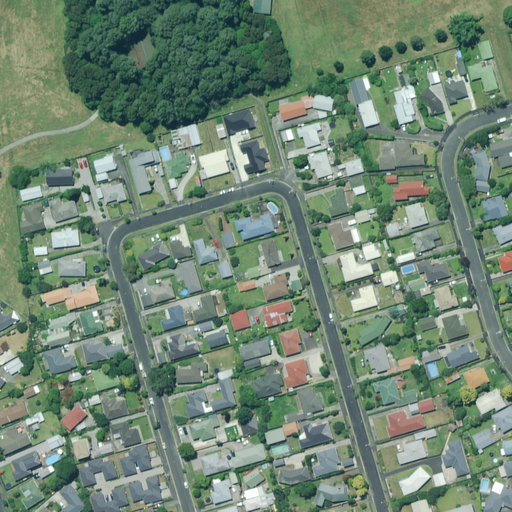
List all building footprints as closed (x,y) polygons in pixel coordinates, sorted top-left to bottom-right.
[(273,13),(274,0),(255,0),(254,11),(273,13)] [(147,32),(131,36),(141,69),(150,66),(157,64),(147,32)] [(494,58),(490,41),(479,44),(483,60),(494,58)] [(462,57),(454,60),(460,76),(467,74),(462,57)] [(488,68),(486,61),(479,63),(480,65),(469,68),(473,81),(482,78),(486,93),(499,89),(492,66),(488,68)] [(441,82),(438,72),(429,75),(432,85),(441,82)] [(410,96),(416,94),(413,85),(410,74),(399,78),(402,88),(406,87),(407,90),(395,93),(399,105),(395,106),(401,125),(414,121),(412,115),(416,114),(410,96)] [(373,100),(370,101),(366,90),(370,89),(367,78),(350,83),(357,106),(359,105),(366,128),(380,124),(373,100)] [(468,96),(464,81),(445,86),(450,105),(458,103),(457,99),(468,96)] [(445,113),(441,101),(429,88),(419,96),(430,108),(433,116),(445,113)] [(303,97),(279,104),(284,121),(308,114),(306,109),(314,108),(316,96),(303,97)] [(335,99),(316,96),(314,108),(333,111),(335,99)] [(255,105),(244,108),(249,128),(260,125),(255,105)] [(327,112),(318,111),(320,119),(328,118),(327,112)] [(323,130),(321,123),(298,130),(301,138),(304,137),(308,148),(321,144),(317,131),(323,130)] [(202,144),(196,125),(171,132),(174,140),(176,140),(177,145),(179,150),(202,144)] [(227,137),(223,125),(216,127),(220,139),(227,137)] [(266,161),(261,143),(248,129),(238,139),(247,149),(252,165),(266,161)] [(294,140),(291,131),(282,133),(284,142),(294,140)] [(499,156),(502,167),(511,164),(511,139),(491,145),(495,157),(499,156)] [(415,156),(414,143),(395,144),(396,157),(380,158),(381,170),(396,169),(396,167),(425,165),(424,155),(415,156)] [(229,160),(227,150),(200,158),(204,170),(200,171),(203,180),(230,172),(227,161),(229,160)] [(161,163),(157,151),(140,156),(139,152),(128,155),(140,195),(152,191),(145,165),(154,162),(155,164),(161,163)] [(185,156),(184,152),(175,154),(177,160),(165,162),(172,189),(178,188),(175,178),(181,177),(180,174),(188,172),(186,165),(192,164),(190,155),(185,156)] [(333,175),(327,152),(309,157),(312,170),(316,169),(319,179),(333,175)] [(489,182),(491,167),(485,152),(474,156),(478,168),(476,179),(478,180),(476,191),(485,193),(487,181),(489,182)] [(99,175),(106,172),(117,169),(113,156),(95,162),(99,175)] [(340,170),(347,168),(349,176),(365,172),(361,158),(345,162),(339,164),(340,170)] [(74,185),(74,170),(48,170),(48,186),(74,185)] [(106,172),(99,175),(96,176),(99,182),(109,179),(106,172)] [(365,186),(363,177),(350,180),(352,189),(354,189),(365,186)] [(111,181),(112,183),(102,186),(107,203),(118,200),(119,203),(128,200),(123,184),(120,185),(119,181),(118,182),(117,180),(111,181)] [(425,188),(424,182),(401,183),(401,188),(395,188),(396,201),(409,200),(409,196),(431,195),(430,188),(425,188)] [(367,193),(365,186),(354,189),(355,196),(367,193)] [(44,197),(41,187),(21,192),(23,202),(44,197)] [(331,198),(333,206),(329,207),(332,216),(349,211),(343,187),(335,189),(337,196),(331,198)] [(498,219),(498,220),(509,217),(503,196),(484,203),(487,215),(483,216),(485,222),(493,220),(493,221),(498,219)] [(62,202),(61,199),(51,202),(56,223),(80,216),(75,199),(62,202)] [(45,210),(43,202),(24,208),(27,221),(21,223),(25,235),(46,229),(41,211),(45,210)] [(422,209),(421,203),(405,207),(411,229),(430,223),(425,208),(422,209)] [(371,221),(368,211),(356,214),(359,225),(371,221)] [(276,231),(271,214),(261,217),(262,221),(253,223),(251,218),(236,222),(239,232),(241,231),(244,241),(276,231)] [(345,233),(341,223),(329,227),(337,251),(356,244),(351,231),(345,233)] [(401,236),(398,224),(388,227),(391,238),(401,236)] [(511,240),(511,224),(504,229),(502,226),(494,230),(501,245),(511,240)] [(80,245),(78,228),(64,230),(64,232),(53,234),(54,248),(80,245)] [(175,228),(164,232),(167,240),(178,236),(175,228)] [(419,253),(443,246),(437,228),(414,234),(415,239),(413,240),(414,244),(417,244),(419,253)] [(237,246),(233,233),(223,235),(227,249),(237,246)] [(207,250),(204,240),(195,242),(201,265),(219,260),(215,248),(207,250)] [(262,262),(266,261),(268,268),(281,264),(275,240),(262,244),(265,256),(261,257),(262,262)] [(377,251),(374,242),(363,246),(367,261),(381,257),(379,250),(377,251)] [(170,256),(164,243),(153,248),(154,249),(139,257),(146,271),(157,265),(156,263),(170,256)] [(48,255),(48,247),(35,248),(36,256),(48,255)] [(511,251),(504,254),(505,256),(499,258),(503,273),(511,270),(511,251)] [(371,263),(362,266),(357,264),(354,253),(341,257),(344,268),(343,269),(347,282),(374,274),(371,263)] [(416,259),(415,253),(399,257),(401,264),(416,259)] [(53,272),(50,260),(38,264),(41,275),(53,272)] [(433,267),(431,260),(417,264),(420,275),(426,274),(429,283),(451,276),(448,263),(433,267)] [(87,277),(87,261),(60,261),(60,277),(87,277)] [(194,261),(181,266),(190,294),(203,290),(194,261)] [(233,276),(230,263),(219,266),(223,279),(233,276)] [(261,276),(258,267),(248,270),(251,279),(261,276)] [(400,283),(397,271),(382,275),(385,287),(400,283)] [(286,274),(275,277),(276,279),(271,280),(272,285),(264,287),(268,301),(290,295),(287,285),(289,285),(286,274)] [(176,298),(170,279),(162,282),(164,287),(152,291),(153,294),(141,298),(144,308),(176,298)] [(427,288),(424,279),(411,283),(414,292),(415,292),(418,300),(423,298),(423,297),(432,294),(430,288),(427,288)] [(303,290),(300,280),(291,283),(294,293),(303,290)] [(257,288),(255,281),(238,285),(240,293),(257,288)] [(101,302),(96,286),(86,289),(87,292),(73,296),(71,287),(42,296),(44,303),(48,302),(49,306),(67,300),(71,311),(101,302)] [(379,306),(373,286),(360,290),(363,299),(352,302),(355,313),(379,306)] [(453,299),(450,287),(436,291),(438,300),(435,301),(437,308),(440,307),(442,311),(459,306),(457,298),(453,299)] [(218,317),(212,295),(201,298),(204,309),(194,312),(197,322),(218,317)] [(269,328),(292,321),(291,317),(287,318),(286,314),(294,311),(291,301),(263,309),(269,328)] [(168,308),(171,318),(161,321),(164,330),(187,324),(181,304),(168,308)] [(390,317),(400,315),(401,317),(404,316),(404,318),(407,317),(406,313),(403,305),(388,309),(390,317)] [(77,323),(81,337),(104,330),(98,308),(48,322),(51,331),(54,330),(56,336),(48,338),(51,348),(73,341),(70,332),(65,333),(63,327),(77,323)] [(251,327),(245,308),(230,312),(236,331),(251,327)] [(5,317),(0,309),(0,332),(12,325),(7,316),(5,317)] [(111,309),(102,311),(107,329),(116,326),(111,309)] [(460,321),(458,315),(443,319),(448,335),(443,336),(445,343),(469,337),(464,320),(460,321)] [(378,320),(376,319),(374,323),(370,324),(371,327),(360,333),(363,338),(359,340),(363,347),(382,336),(392,320),(386,317),(384,319),(380,317),(378,320)] [(437,328),(434,317),(420,321),(423,332),(437,328)] [(214,329),(212,321),(200,325),(202,332),(214,329)] [(229,333),(227,327),(224,328),(224,330),(220,331),(221,333),(208,337),(211,348),(229,343),(227,334),(229,333)] [(303,343),(298,328),(280,333),(287,356),(301,352),(299,344),(303,343)] [(172,337),(173,342),(169,343),(172,351),(169,352),(172,361),(201,353),(198,343),(187,346),(183,333),(172,337)] [(244,363),(259,358),(272,355),(268,341),(240,348),(244,363)] [(0,355),(10,349),(6,342),(0,346),(0,345),(0,355)] [(109,359),(125,355),(123,345),(107,348),(105,342),(97,344),(96,343),(83,346),(87,364),(109,359)] [(392,370),(385,346),(364,352),(366,362),(369,361),(372,371),(376,370),(377,374),(392,370)] [(474,353),(471,346),(444,356),(450,370),(480,358),(477,352),(474,353)] [(64,359),(61,348),(44,353),(46,360),(44,360),(47,371),(50,370),(52,375),(77,368),(74,356),(64,359)] [(440,359),(437,349),(423,353),(426,364),(440,359)] [(167,362),(164,353),(158,355),(161,365),(167,362)] [(415,362),(413,357),(399,362),(402,372),(421,366),(419,361),(415,362)] [(27,370),(20,358),(6,366),(12,375),(19,371),(20,374),(27,370)] [(259,358),(244,363),(246,370),(262,366),(259,358)] [(310,373),(306,358),(286,364),(290,377),(285,379),(288,389),(309,383),(306,374),(310,373)] [(175,377),(178,377),(178,384),(202,382),(202,377),(205,377),(205,371),(208,371),(208,364),(192,365),(192,366),(177,368),(177,371),(175,371),(175,377)] [(284,385),(278,367),(264,371),(267,382),(262,383),(262,380),(255,382),(257,386),(253,388),(256,400),(282,392),(280,386),(284,385)] [(491,382),(485,368),(478,371),(477,369),(465,374),(472,390),(491,382)] [(106,379),(103,369),(93,372),(98,392),(122,385),(119,376),(106,379)] [(234,369),(219,373),(221,381),(236,377),(234,369)] [(83,379),(81,372),(68,376),(70,383),(83,379)] [(461,379),(457,372),(445,379),(448,385),(461,379)] [(400,395),(395,378),(374,384),(377,393),(382,392),(386,405),(396,402),(398,408),(418,402),(415,390),(400,395)] [(215,411),(237,405),(234,392),(235,392),(232,379),(220,383),(224,398),(212,402),(215,411)] [(41,393),(36,384),(23,390),(27,399),(41,393)] [(299,416),(297,410),(288,413),(289,414),(285,416),(287,425),(296,423),(325,414),(320,395),(316,397),(314,389),(299,394),(305,414),(299,416)] [(507,407),(498,389),(476,401),(483,415),(492,410),(494,413),(507,407)] [(206,413),(203,403),(209,401),(206,391),(196,394),(196,396),(190,398),(191,404),(187,405),(190,418),(206,413)] [(101,403),(99,395),(89,398),(91,406),(101,403)] [(118,402),(117,398),(102,403),(108,421),(130,414),(126,400),(118,402)] [(436,410),(433,400),(409,406),(412,416),(421,413),(422,414),(436,410)] [(29,416),(25,405),(0,414),(0,419),(2,426),(29,416)] [(89,415),(80,405),(62,421),(71,431),(89,415)] [(511,407),(493,417),(500,429),(501,428),(504,433),(511,429),(511,407)] [(408,420),(405,411),(389,416),(392,427),(388,428),(391,438),(427,427),(424,415),(408,420)] [(44,419),(42,413),(34,416),(35,417),(26,421),(28,426),(44,419)] [(261,431),(256,413),(239,418),(244,435),(261,431)] [(220,427),(216,415),(210,417),(211,419),(190,426),(194,441),(202,438),(203,441),(217,437),(214,428),(220,427)] [(334,440),(329,421),(320,423),(321,426),(317,427),(316,423),(304,426),(306,434),(300,435),(301,440),(300,441),(303,449),(326,442),(327,445),(331,444),(330,441),(334,440)] [(130,431),(128,423),(111,428),(115,439),(122,437),(125,447),(141,443),(137,429),(130,431)] [(296,423),(287,425),(284,426),(284,429),(267,434),(270,445),(287,440),(286,437),(299,433),(296,423)] [(449,424),(448,429),(453,432),(457,428),(455,423),(449,424)] [(242,437),(239,429),(218,434),(221,443),(242,437)] [(485,453),(483,449),(495,443),(488,429),(473,437),(480,451),(479,451),(480,455),(485,453)] [(32,444),(26,430),(15,435),(13,431),(9,433),(11,438),(0,443),(6,456),(32,444)] [(437,437),(435,430),(415,435),(417,441),(426,438),(427,439),(437,437)] [(64,445),(60,435),(47,441),(51,451),(64,445)] [(103,446),(102,442),(99,443),(99,445),(91,448),(88,439),(81,441),(79,437),(73,439),(80,461),(90,457),(91,460),(102,457),(102,456),(114,452),(112,444),(103,446)] [(448,454),(443,456),(446,468),(452,467),(453,468),(455,468),(458,477),(470,474),(460,440),(449,443),(450,449),(446,450),(448,454)] [(511,440),(504,443),(505,449),(502,450),(503,456),(511,454),(511,440)] [(428,457),(424,441),(405,446),(407,453),(398,455),(401,465),(428,457)] [(264,445),(238,453),(233,459),(236,469),(268,460),(264,445)] [(341,463),(336,448),(318,454),(321,466),(313,468),(316,478),(340,471),(338,464),(341,463)] [(43,465),(36,451),(12,462),(17,472),(13,474),(16,482),(33,474),(31,470),(43,465)] [(138,466),(135,453),(121,457),(127,478),(145,473),(143,464),(138,466)] [(222,463),(219,453),(201,459),(206,477),(233,468),(230,460),(222,463)] [(274,461),(276,468),(286,466),(284,458),(274,461)] [(354,465),(352,459),(343,461),(345,468),(354,465)] [(305,467),(304,460),(297,462),(299,470),(291,472),(282,470),(279,483),(291,485),(312,480),(308,466),(305,467)] [(511,476),(511,461),(504,465),(505,466),(499,468),(502,478),(508,476),(508,478),(511,476)] [(113,484),(113,481),(114,481),(112,475),(115,474),(113,467),(109,468),(108,465),(90,470),(93,479),(86,481),(89,490),(113,484)] [(51,467),(39,474),(43,480),(54,473),(51,467)] [(400,488),(403,487),(405,496),(418,491),(432,478),(422,468),(411,478),(399,481),(400,488)] [(266,480),(259,470),(245,479),(252,489),(266,480)] [(447,486),(458,483),(454,471),(434,476),(437,487),(447,485),(447,486)] [(239,483),(236,472),(230,474),(233,485),(239,483)] [(232,487),(230,480),(214,485),(217,493),(212,494),(215,504),(233,500),(229,488),(232,487)] [(46,498),(34,481),(22,489),(28,498),(23,501),(29,510),(46,498)] [(145,490),(142,481),(122,487),(129,509),(138,506),(137,503),(146,500),(143,491),(145,490)] [(349,487),(344,488),(344,485),(340,486),(340,485),(336,485),(336,488),(335,488),(322,484),(316,504),(324,507),(326,500),(334,502),(350,501),(349,487)] [(500,511),(503,505),(511,508),(511,488),(506,486),(504,490),(495,487),(484,511),(500,511)] [(81,511),(89,507),(74,487),(62,495),(70,506),(63,511),(62,511),(81,511)] [(248,500),(264,495),(262,487),(245,492),(248,500)] [(116,511),(118,511),(113,494),(93,500),(96,511),(116,511)] [(276,504),(273,494),(245,502),(248,511),(276,504)] [(431,510),(428,500),(413,504),(414,511),(433,511),(432,509),(431,510)]
